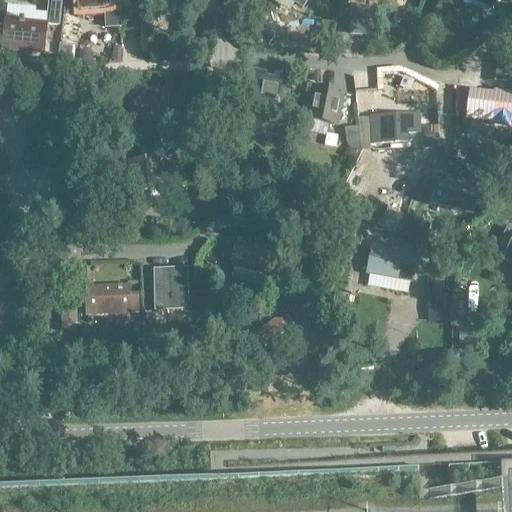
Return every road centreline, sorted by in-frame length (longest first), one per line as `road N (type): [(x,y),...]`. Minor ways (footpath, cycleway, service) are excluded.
road 1 (residential): [(39,439),(34,271),(55,253),(177,250),(212,230),(223,197),(225,64)]
road 2 (unclassified): [(39,439),(511,418)]
road 3 (residential): [(225,64),(362,64),(402,54)]
road 4 (residential): [(402,54),(455,75),(511,42)]
